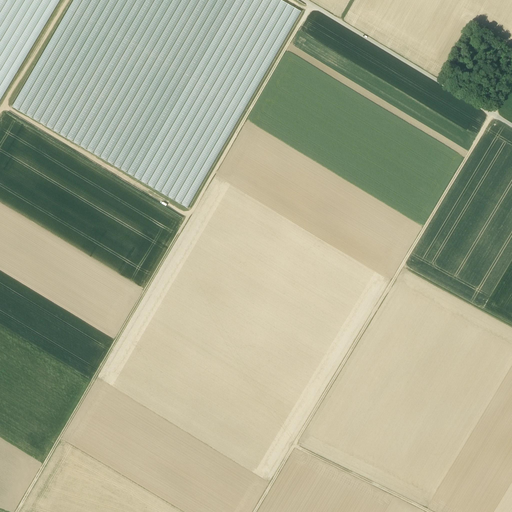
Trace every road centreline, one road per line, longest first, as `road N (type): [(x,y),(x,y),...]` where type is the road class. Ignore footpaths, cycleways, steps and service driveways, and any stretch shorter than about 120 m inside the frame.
road 1 (track): [(310,4),(17,511)]
road 2 (track): [(256,511),(511,77)]
road 3 (track): [(303,0),(511,127)]
road 4 (track): [(294,445),(426,511)]
road 5 (track): [(0,110),(66,0)]
road 6 (track): [(401,266),(511,326)]
